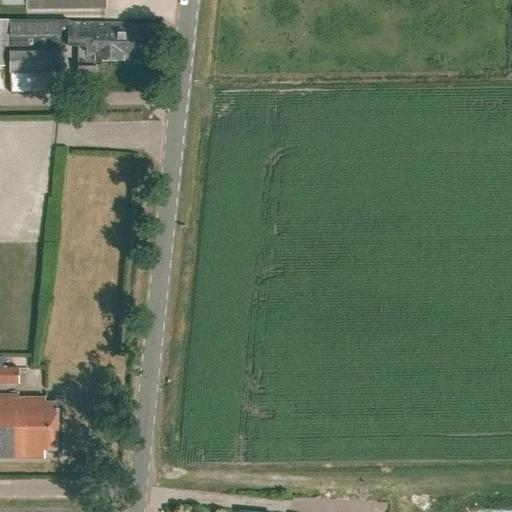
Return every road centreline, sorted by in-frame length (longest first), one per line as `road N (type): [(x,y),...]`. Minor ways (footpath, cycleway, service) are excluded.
road 1 (tertiary): [(136,511),(189,0)]
road 2 (track): [(138,489),(0,491)]
